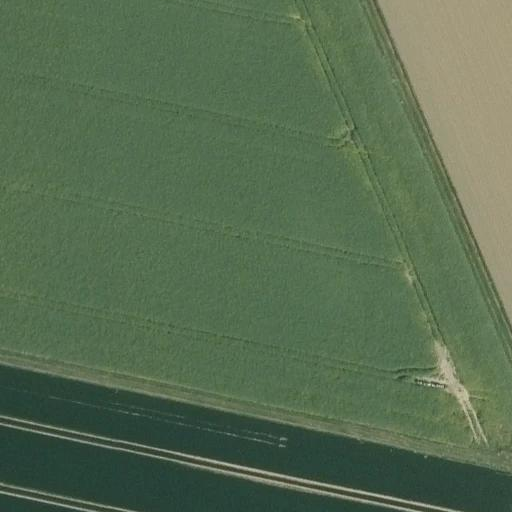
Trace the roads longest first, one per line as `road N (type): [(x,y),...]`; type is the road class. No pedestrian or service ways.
road 1 (track): [(0,351),(511,459)]
road 2 (track): [(368,0),(511,343)]
